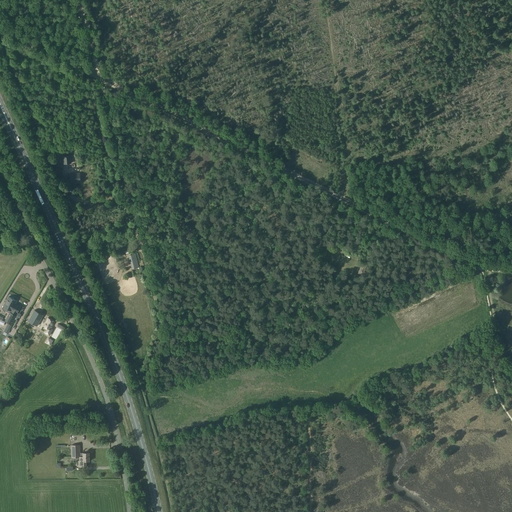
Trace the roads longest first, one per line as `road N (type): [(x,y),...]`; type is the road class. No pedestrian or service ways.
road 1 (track): [(101,77),(469,262),(511,270)]
road 2 (primary): [(158,511),(119,375),(15,136)]
road 3 (track): [(311,511),(309,417),(423,372),(493,331),(489,270)]
road 4 (unclassified): [(131,511),(118,438),(84,339),(0,182)]
road 5 (track): [(102,80),(161,329),(143,393)]
road 6 (track): [(161,329),(259,344),(311,313),(344,281)]
